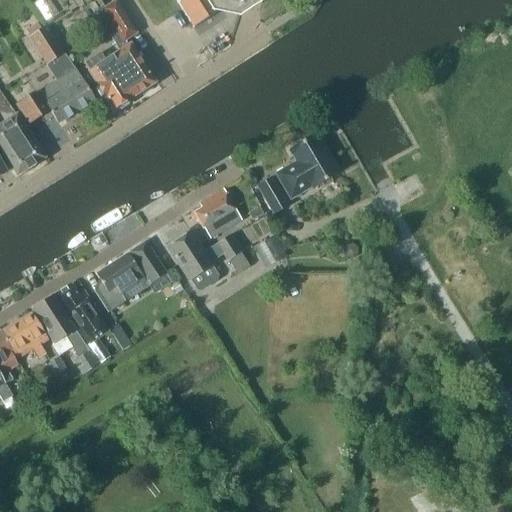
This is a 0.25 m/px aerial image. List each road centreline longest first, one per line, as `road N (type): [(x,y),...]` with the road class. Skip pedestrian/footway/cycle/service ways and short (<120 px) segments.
road 1 (residential): [(0,202),(261,36)]
road 2 (residential): [(0,315),(236,172)]
